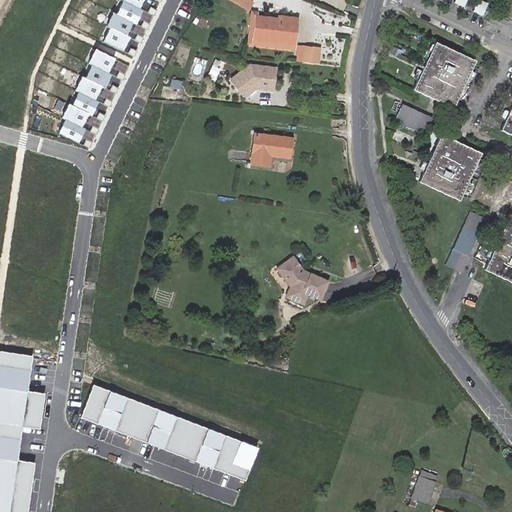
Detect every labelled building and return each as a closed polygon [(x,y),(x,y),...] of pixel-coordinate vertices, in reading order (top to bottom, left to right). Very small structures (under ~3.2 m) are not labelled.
[(119,0),(120,0),(114,13),(110,12),(104,25),(107,27),(101,40),(120,50),(127,36),(124,34),(130,21),(133,23),(140,9),(137,7),(140,0),(119,0)] [(480,0),(476,10),(486,15),(488,11),(492,0),(491,0),(480,0)] [(293,41),(295,19),(286,18),(284,34),(251,30),(253,8),(254,5),(249,4),(246,36),(293,41)] [(156,10),(149,6),(146,11),(153,15),(156,10)] [(277,11),(253,8),(251,30),(284,34),(286,18),(295,19),(296,11),(277,9),(277,11)] [(149,23),(143,20),(140,25),(146,29),(149,23)] [(142,37),(136,33),(133,39),(139,42),(142,37)] [(317,54),(319,38),(304,36),(302,52),(317,54)] [(443,102),(459,60),(453,57),(457,49),(437,40),(414,88),(443,102)] [(400,46),(395,44),(393,42),(389,50),(392,52),(396,54),(400,46)] [(136,50),(129,47),(126,52),(133,56),(136,50)] [(57,132),(75,141),(82,128),(79,126),(85,112),(89,114),(95,101),(92,99),(99,86),(102,87),(109,74),(105,72),(112,59),(94,50),(87,63),(90,65),(84,78),(80,77),(74,90),(77,92),(70,105),(67,103),(61,116),(64,118),(57,132)] [(463,61),(459,60),(443,102),(455,108),(458,103),(475,64),(477,59),(466,54),(463,61)] [(244,86),(246,86),(256,78),(272,80),(275,61),(250,58),(233,71),(244,86)] [(124,74),(117,70),(114,76),(121,79),(124,74)] [(118,87),(111,84),(108,89),(115,93),(118,87)] [(111,101),(104,97),(101,103),(108,106),(111,101)] [(400,121),(398,123),(426,135),(433,118),(403,103),(396,120),(400,121)] [(104,115),(97,111),(95,117),(101,120),(104,115)] [(98,128),(91,125),(88,130),(95,134),(98,128)] [(289,136),(249,131),(244,164),(265,167),(267,157),(286,159),(289,136)] [(443,134),(419,181),(460,200),(463,196),(483,155),(468,147),(463,155),(455,151),(459,143),(443,134)] [(91,142),(84,138),(82,144),(88,147),(91,142)] [(471,211),(447,263),(456,268),(462,270),(486,218),(471,211)] [(511,224),(507,222),(486,266),(486,267),(484,271),(511,284),(511,224)] [(315,267),(299,258),(298,261),(292,257),(292,254),(284,240),(270,246),(277,258),(273,261),(277,268),(272,278),(288,287),(294,278),(305,285),(315,267)] [(266,248),(273,261),(277,258),(270,246),(266,248)] [(33,356),(0,351),(0,511),(28,511),(35,461),(18,459),(23,426),(40,428),(45,392),(29,390),(33,356)] [(257,446),(93,383),(80,416),(245,479),(257,446)] [(430,482),(433,475),(416,467),(413,476),(430,482)] [(423,504),(430,482),(413,476),(402,506),(409,508),(412,501),(423,504)]
